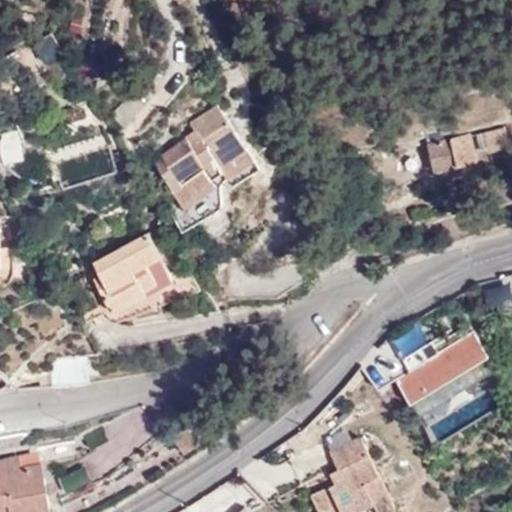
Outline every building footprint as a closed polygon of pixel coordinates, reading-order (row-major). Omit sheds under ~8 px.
[(125,125),(146,104),(134,91),(112,112),(125,125)] [(193,144),(228,119),(218,104),(191,122),(196,131),(187,137),(193,144)] [(235,158),(249,147),(228,119),(193,144),(187,137),(162,154),(172,167),(164,174),(182,201),(197,191),(200,196),(217,183),(210,172),(219,165),(223,170),(237,161),(235,158)] [(436,170),(477,158),(470,133),(456,136),(453,125),(426,133),(436,170)] [(491,151),(509,145),(504,126),(485,131),(491,151)] [(256,157),(249,147),(235,158),(237,161),(223,170),(228,177),(256,157)] [(197,191),(182,201),(185,206),(200,196),(197,191)] [(110,305),(170,272),(148,230),(96,260),(103,273),(107,280),(99,285),(110,305)] [(173,278),(170,272),(110,305),(113,310),(173,278)] [(107,280),(103,273),(94,277),(99,285),(107,280)] [(85,311),(102,303),(87,274),(70,283),(85,311)] [(411,402),(489,354),(474,330),(396,379),(411,402)] [(47,357),(50,386),(71,386),(89,382),(85,352),(47,357)] [(185,452),(211,435),(198,421),(174,436),(185,452)] [(357,473),(371,466),(359,439),(329,452),(336,467),(351,461),(355,471),(333,481),(308,492),(315,511),(386,511),(391,510),(374,472),(360,478),(357,473)] [(19,456),(5,458),(7,469),(22,466),(19,456)] [(7,469),(5,458),(0,458),(0,511),(31,511),(31,510),(50,507),(42,461),(22,466),(7,469)] [(351,461),(336,467),(328,471),(333,481),(355,471),(351,461)] [(374,472),(371,466),(357,473),(360,478),(374,472)]
